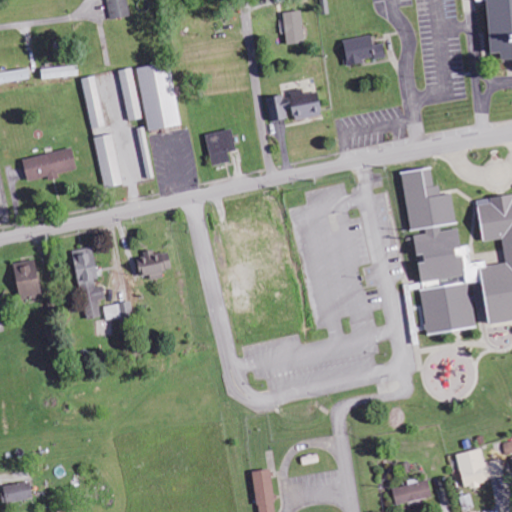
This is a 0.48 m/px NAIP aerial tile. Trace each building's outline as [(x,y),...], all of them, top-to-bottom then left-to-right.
[(109,0),(112,19),(131,16),(128,0),(109,0)] [(511,0),(478,0),(479,1),(492,0),(494,53),(505,53),(505,59),(511,58),(511,0)] [(286,11),(288,44),(306,43),(305,11),(286,11)] [(389,56),(386,43),(376,45),(374,34),(346,40),(351,64),(389,56)] [(151,130),(184,125),(173,62),(140,67),(151,130)] [(44,78),(81,76),(80,65),(44,67),(44,78)] [(121,70),(132,121),(145,118),(135,67),(121,70)] [(0,71),(0,75),(1,82),(32,79),(32,69),(0,71)] [(84,78),(95,128),(108,126),(97,75),(84,78)] [(273,121),(294,118),(295,120),(325,115),(321,91),(304,94),(303,88),(292,89),(293,94),(269,98),(273,121)] [(208,135),(216,166),(234,161),(231,152),(240,150),(234,128),(208,135)] [(96,137),(107,187),(126,183),(114,133),(96,137)] [(25,159),(31,182),(60,175),(60,173),(79,168),(74,147),(25,159)] [(511,319),(511,194),(480,199),(486,241),(505,239),(508,263),(491,265),(488,260),(476,262),(459,228),(458,221),(455,194),(444,195),(431,168),(405,172),(413,231),(418,237),(420,256),(421,263),(430,334),(479,327),(473,283),(487,281),(492,322),(511,319)] [(276,257),(274,236),(242,240),(244,260),(276,257)] [(78,250),(86,320),(104,317),(101,299),(109,298),(107,285),(101,286),(96,247),(78,250)] [(153,280),(167,277),(166,270),(175,268),(172,251),(156,255),(156,252),(140,255),(144,277),(152,275),(153,280)] [(43,296),(40,259),(18,262),(22,299),(43,296)] [(235,296),(238,311),(253,308),(250,293),(235,296)] [(108,319),(123,317),(122,304),(106,306),(108,319)] [(459,454),(466,487),(507,478),(503,459),(488,462),(485,449),(459,454)] [(256,471),(259,511),(277,511),(274,470),(256,471)] [(435,496),(430,479),(410,484),(410,485),(395,488),(399,505),(435,496)] [(6,503),(35,500),(33,482),(4,485),(6,503)]
